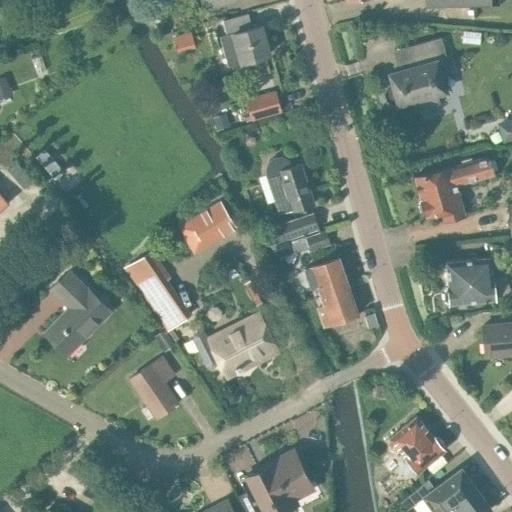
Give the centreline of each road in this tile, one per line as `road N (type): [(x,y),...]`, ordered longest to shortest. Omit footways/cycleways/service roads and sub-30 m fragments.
road 1 (residential): [(404,344),(158,469),(0,375)]
road 2 (unclassified): [(404,344),(309,0)]
road 3 (unclassified): [(511,481),(404,344)]
